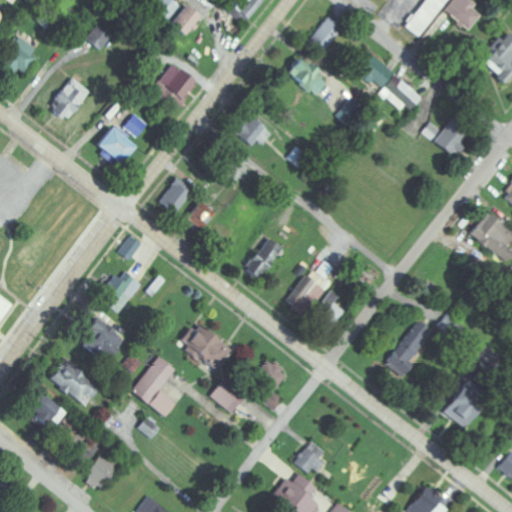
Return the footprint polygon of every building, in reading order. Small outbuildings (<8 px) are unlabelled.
[(167,20),(174,2),(170,0),(157,0),(152,14),(167,20)] [(233,0),(229,6),(244,20),(261,0),(233,0)] [(423,0),(445,0),(417,37),(403,26),(423,0)] [(481,14),(464,0),(451,0),(442,11),(465,32),(481,14)] [(198,17),(182,6),(167,26),(181,36),(187,28),(189,29),(198,17)] [(52,16),(44,11),(37,22),(45,27),(52,16)] [(340,28),(324,17),(309,40),(325,51),(340,28)] [(83,39),(95,50),(107,37),(95,25),(83,39)] [(479,65),(502,83),(511,70),(511,60),(509,59),(511,55),(511,39),(504,33),(479,65)] [(38,54),(19,38),(1,60),(20,76),(38,54)] [(393,73),(366,50),(352,66),(379,89),(393,73)] [(324,83),(296,57),(283,72),(311,98),(324,83)] [(149,92),(174,109),(193,81),(169,64),(149,92)] [(420,96),(396,74),(379,92),(403,114),(420,96)] [(54,113),(64,122),(90,94),(72,77),(52,99),(60,106),(54,113)] [(135,138),(146,124),(133,114),(122,128),(135,138)] [(263,146),(272,131),(246,116),(234,136),(251,146),(254,141),(263,146)] [(462,139),(443,127),(442,130),(429,122),(421,136),(453,155),(462,139)] [(132,148),(109,127),(91,147),(114,168),(132,148)] [(308,156),(294,147),(286,159),(300,169),(308,156)] [(190,189),(178,178),(158,200),(173,215),(189,198),(185,195),(190,189)] [(511,181),(499,198),(511,207),(511,181)] [(212,211),(195,203),(185,223),(202,231),(212,211)] [(119,254),(132,261),(142,244),(129,237),(119,254)] [(242,269),(257,281),(282,249),(268,238),(242,269)] [(332,282),(328,279),(336,269),(323,259),(291,301),(307,314),(332,282)] [(120,279),(117,276),(103,292),(115,303),(122,295),(123,296),(127,292),(132,297),(142,286),(127,272),(120,279)] [(339,298),(331,291),(322,303),(326,307),(313,323),(327,334),(345,312),(335,304),(339,298)] [(106,359),(123,343),(99,317),(83,332),(91,340),(85,345),(97,358),(102,354),(106,359)] [(429,330),(416,321),(388,363),(406,375),(412,365),(408,362),(429,330)] [(187,346),(184,350),(214,372),(230,351),(193,324),(180,342),(187,346)] [(131,375),(142,361),(129,350),(118,365),(131,375)] [(159,390),(174,370),(157,357),(130,392),(162,418),(174,403),(159,390)] [(76,406),(94,388),(65,359),(47,377),(76,406)] [(272,392),(286,374),(266,359),(252,379),(268,391),(260,402),(272,411),(281,399),(272,392)] [(231,413),(243,395),(220,380),(208,398),(231,413)] [(441,413),(461,427),(481,397),(462,383),(441,413)] [(22,407),(48,431),(64,413),(38,389),(22,407)] [(160,428),(148,417),(138,428),(150,439),(160,428)] [(99,448),(82,434),(66,455),(84,468),(99,448)] [(509,451),(495,468),(511,481),(511,453),(511,452),(511,450),(511,437),(504,447),(509,451)] [(316,472),(324,464),(319,460),(325,453),(312,441),(293,463),(307,475),(312,469),(316,472)] [(104,453),(83,475),(96,489),(118,466),(104,453)] [(270,499),(287,511),(312,511),(318,505),(310,499),(317,489),(298,475),(291,484),(285,479),(270,499)] [(416,511),(442,511),(445,509),(436,504),(440,496),(421,486),(409,508),(416,511)] [(25,509),(34,496),(22,488),(14,501),(25,509)]
